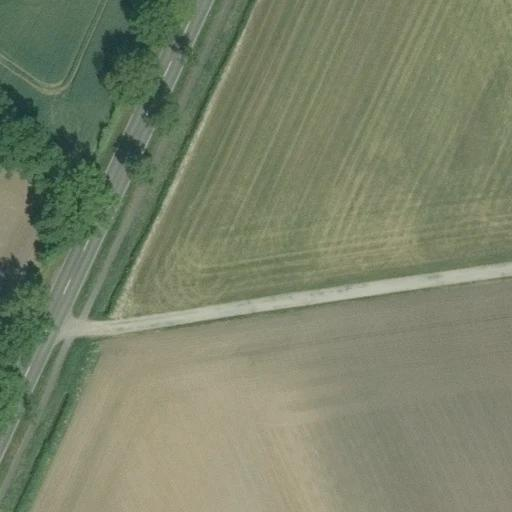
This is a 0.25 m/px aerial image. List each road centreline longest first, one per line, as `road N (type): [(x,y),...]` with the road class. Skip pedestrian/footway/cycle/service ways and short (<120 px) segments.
road 1 (tertiary): [(0,437),(203,0)]
road 2 (track): [(511,272),(102,332),(50,330)]
